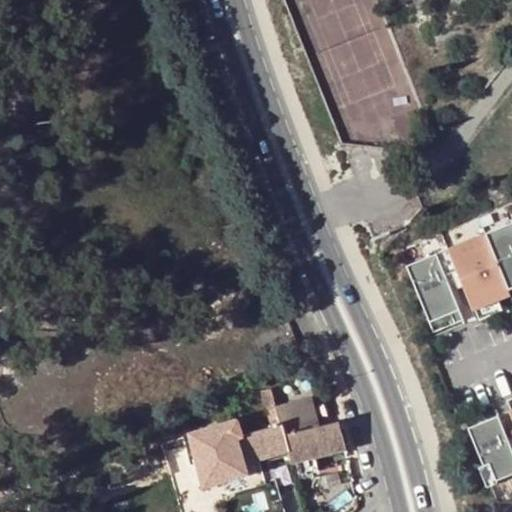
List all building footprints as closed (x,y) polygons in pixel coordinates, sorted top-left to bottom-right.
[(511,222),(406,265),(429,323),(450,314),(454,324),(464,320),(446,277),(457,273),(472,311),(499,300),(497,295),(511,288),(511,222)] [(277,406),(270,389),(260,392),(272,428),(217,445),(212,429),(195,433),(196,437),(190,439),(196,458),(202,456),(206,469),(215,467),(221,483),(251,475),(248,463),(289,452),(277,406)] [(244,396),(236,398),(244,422),(251,420),(244,396)] [(277,406),(289,452),(293,463),(297,463),(301,478),(317,473),(314,458),(346,450),(338,417),(316,423),(309,398),(277,406)] [(511,450),(497,415),(468,428),(491,484),(511,475),(511,409),(509,411),(511,419),(511,450)] [(159,461),(149,465),(151,473),(162,468),(159,461)]
